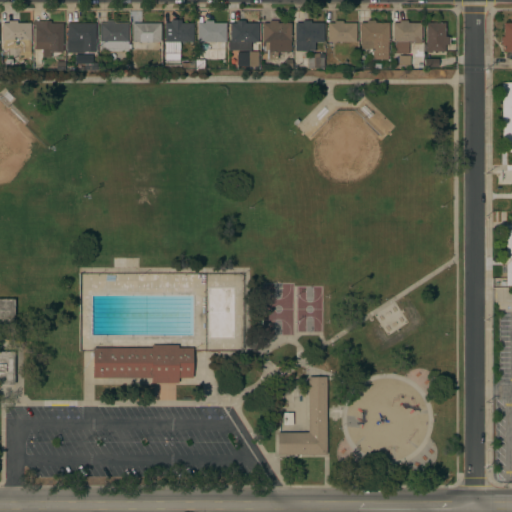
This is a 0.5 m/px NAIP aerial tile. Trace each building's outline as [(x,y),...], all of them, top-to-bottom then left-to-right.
[(193,42),(179,42),(179,60),(164,60),(164,23),(170,23),(170,20),(179,20),(179,23),(192,23),(193,42)] [(323,42),(314,42),(314,51),(294,51),(294,23),(301,23),(301,20),(310,20),(310,23),(323,23),(323,42)] [(359,23),(366,23),(366,20),(374,20),(374,23),(388,23),(388,42),(376,42),(376,49),(360,49),(360,42),(359,42),(359,23)] [(392,23),(398,23),(398,20),(407,20),(407,23),(420,23),(420,44),(412,44),(412,43),(408,43),(408,42),(399,42),(399,43),(394,43),(394,42),(392,42),(392,23)] [(8,23),(8,21),(16,21),(16,23),(30,23),(30,55),(8,55),(8,48),(1,49),(1,23),(8,23)] [(43,57),(43,49),(34,49),(34,21),(49,21),(49,23),(62,23),(62,49),(60,49),(60,51),(57,51),(54,57),(43,57)] [(127,42),(129,42),(129,48),(127,48),(127,51),(99,51),(99,23),(105,23),(105,21),(114,21),(114,23),(127,23),(127,42)] [(225,49),(199,50),(198,42),(196,42),(196,23),(203,23),(203,21),(212,21),(212,23),(225,23),(225,49)] [(257,42),(250,42),(250,50),(227,50),(227,42),(229,42),(229,23),(235,23),(235,21),(244,21),(244,23),(257,23),(257,42)] [(268,23),(268,21),(277,21),(277,23),(290,23),(290,52),(277,52),(277,59),(268,59),(268,52),(262,52),(262,23),(268,23)] [(334,42),(334,43),(331,43),(331,42),(327,42),(327,23),(333,23),(333,21),(342,21),(342,23),(355,23),(355,42),(334,42)] [(95,23),(95,52),(83,52),(83,53),(66,53),(66,49),(65,49),(65,45),(66,45),(66,23),(95,23)] [(133,49),(133,42),(131,42),(131,23),(160,23),(160,49),(133,49)] [(444,23),(444,36),(447,36),(449,37),(448,44),(446,45),(444,45),(444,52),(429,52),(429,53),(426,53),(426,52),(423,52),(423,45),(425,45),(425,23),(444,23)] [(511,52),(502,52),(502,45),(500,45),(500,36),(502,36),(503,23),(511,23),(511,52)] [(398,55),(409,56),(410,50),(412,50),(412,49),(415,50),(415,49),(423,49),(422,69),(408,68),(409,66),(397,66),(398,55)] [(258,66),(259,66),(259,69),(253,69),(253,67),(243,67),(243,52),(247,52),(258,52),(258,66)] [(323,68),(307,68),(307,58),(312,58),(312,54),(323,54),(323,68)] [(511,286),(500,286),(500,281),(504,281),(504,225),(511,225),(511,170),(505,170),(505,165),(511,165),(511,152),(501,152),(501,82),(511,82),(511,286)] [(13,385),(0,384),(0,299),(14,299),(14,319),(0,319),(0,351),(14,351),(13,385)] [(402,301),(413,316),(394,329),(384,313),(402,301)] [(374,341),(365,326),(383,315),(392,329),(374,341)] [(177,378),(177,383),(150,383),(150,378),(92,378),(92,348),(150,348),(150,345),(177,345),(177,348),(192,348),(192,378),(177,378)] [(325,454),(276,454),(276,433),(307,433),(307,377),(325,377),(325,454)]
